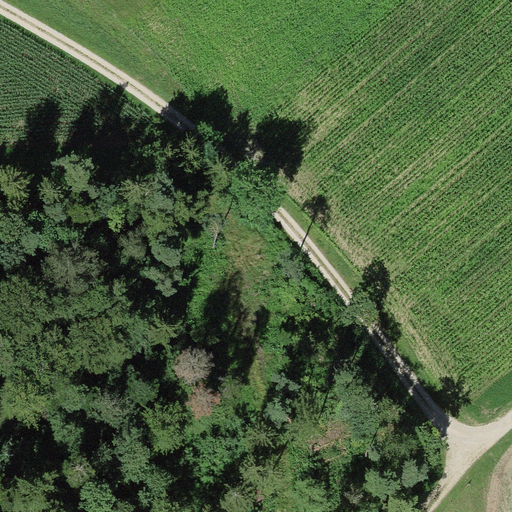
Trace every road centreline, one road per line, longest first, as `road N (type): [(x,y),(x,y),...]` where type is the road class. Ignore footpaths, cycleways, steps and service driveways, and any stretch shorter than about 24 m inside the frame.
road 1 (track): [(0,10),(174,123),(249,189),(440,431),(469,440),(511,420)]
road 2 (track): [(40,511),(91,479),(153,397),(174,123)]
